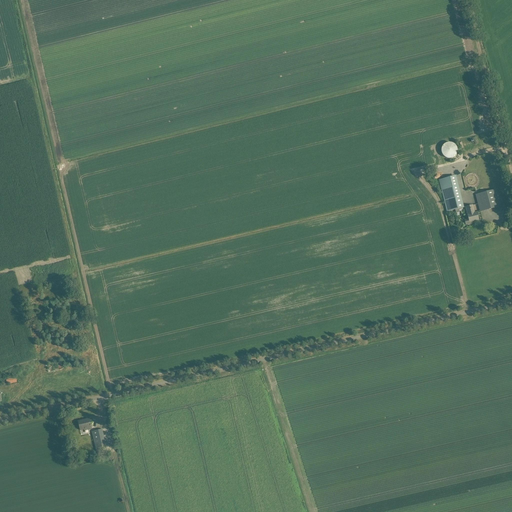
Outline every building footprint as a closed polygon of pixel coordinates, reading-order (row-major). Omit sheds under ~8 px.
[(441,150),(441,151),(441,152),(441,153),(442,153),(442,154),(442,155),(443,155),(443,156),(444,157),(445,157),(445,158),(446,158),(447,158),(448,159),(449,159),(450,159),(451,159),(451,158),(452,158),(453,158),(454,157),(455,156),(456,155),(456,154),(457,153),(457,152),(457,151),(457,150),(457,149),(457,148),(456,147),(456,146),(455,145),(454,144),(453,144),(452,143),(451,143),(450,143),(449,143),(448,143),(447,143),(446,143),(445,144),(444,144),(443,145),(442,146),(442,147),(442,148),(441,149),(441,150)] [(439,180),(447,212),(463,208),(455,176),(439,180)] [(495,190),(476,195),(480,212),(501,206),(497,190),(495,190)] [(473,205),(468,206),(466,207),(468,215),(467,215),(468,219),(465,220),(466,225),(474,223),(473,221),(474,221),(475,221),(479,220),(477,212),(475,213),(473,205)] [(63,369),(61,361),(47,364),(49,373),(63,369)] [(16,376),(0,379),(0,385),(17,382),(16,376)] [(78,422),(80,430),(87,429),(87,430),(92,429),(91,424),(89,419),(78,422)] [(92,432),(98,456),(107,453),(102,429),(92,432)]
